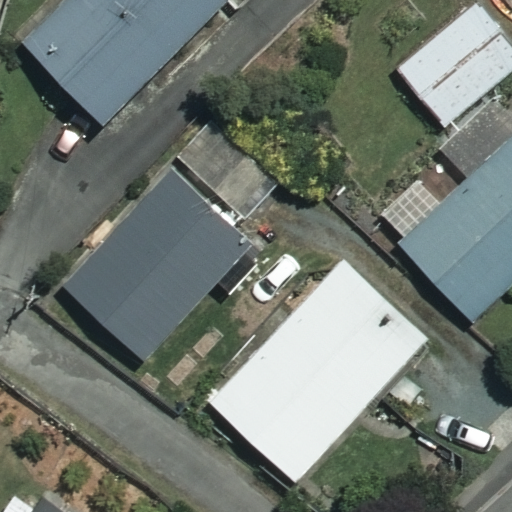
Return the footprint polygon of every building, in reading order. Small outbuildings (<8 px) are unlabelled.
[(252,1),(251,0),(86,0),(40,49),(126,132),(252,1)] [(511,86),(511,31),(490,4),(407,72),(456,132),(511,86)] [(511,108),(505,101),(451,149),(483,185),(453,211),(430,185),(390,219),(484,325),(511,300),(511,108)] [(270,250),(187,174),(79,292),(161,368),(270,250)] [(443,346),(360,268),(228,409),(311,487),(443,346)] [(65,511),(38,494),(25,511),(65,511)]
